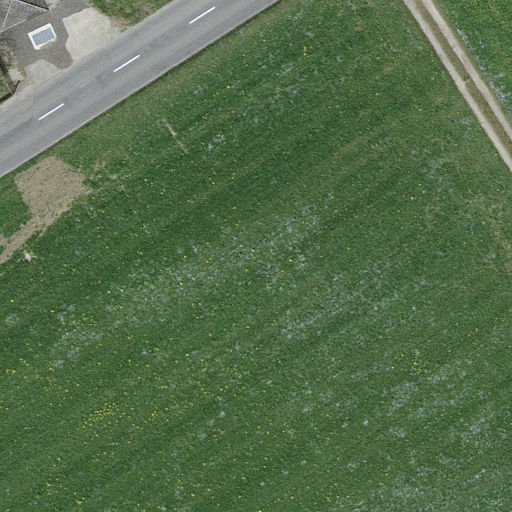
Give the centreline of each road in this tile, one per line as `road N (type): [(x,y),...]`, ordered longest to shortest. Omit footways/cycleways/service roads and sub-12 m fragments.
road 1 (tertiary): [(236,0),(0,151)]
road 2 (track): [(511,158),(413,0)]
